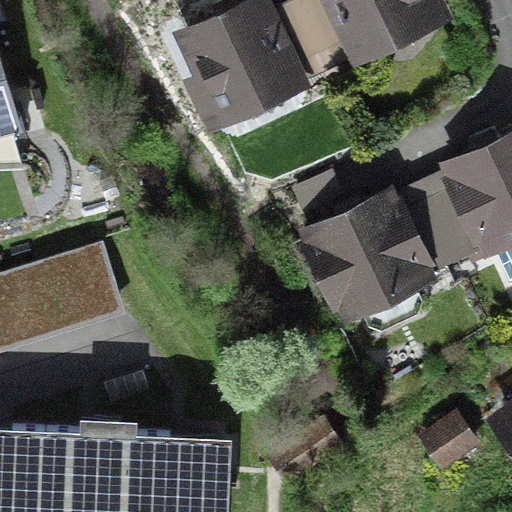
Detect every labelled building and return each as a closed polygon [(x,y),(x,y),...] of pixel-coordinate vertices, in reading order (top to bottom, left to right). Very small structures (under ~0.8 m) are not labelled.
[(224,119),(294,85),(254,0),(251,0),(183,32),(224,119)] [(328,0),(355,57),(426,23),(415,0),(328,0)] [(0,132),(16,129),(0,64),(0,132)] [(511,134),(450,164),(458,180),(450,183),(474,233),(481,229),(490,245),(507,281),(511,278),(511,134)] [(340,295),(347,311),(420,277),(413,261),(420,258),(396,208),(389,212),(382,196),(309,230),(316,246),(309,249),(333,299),(340,295)] [(0,346),(122,308),(102,245),(0,276),(0,346)] [(511,414),(501,422),(511,437),(511,414)] [(456,416),(423,439),(440,464),(473,441),(456,416)] [(0,511),(216,511),(219,447),(78,441),(0,437),(0,511)]
